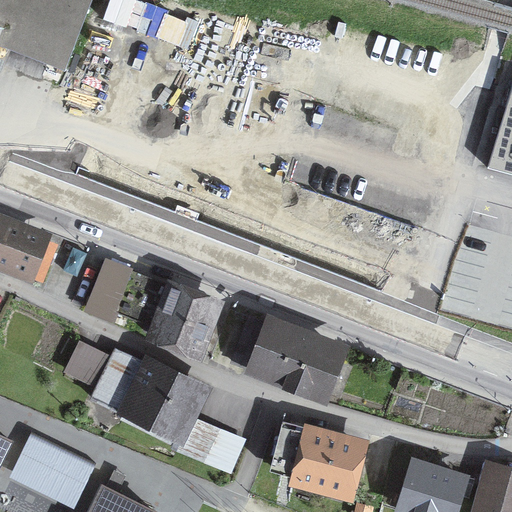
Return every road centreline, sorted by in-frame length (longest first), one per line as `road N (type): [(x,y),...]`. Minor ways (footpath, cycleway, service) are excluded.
road 1 (primary): [(511,380),(0,186)]
road 2 (residential): [(0,279),(177,362),(276,398),(423,439),(511,446)]
